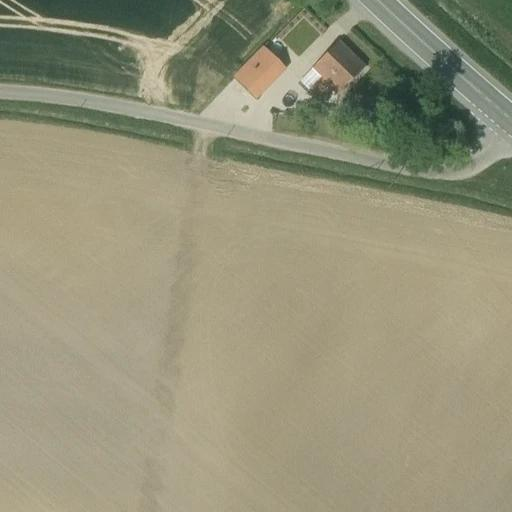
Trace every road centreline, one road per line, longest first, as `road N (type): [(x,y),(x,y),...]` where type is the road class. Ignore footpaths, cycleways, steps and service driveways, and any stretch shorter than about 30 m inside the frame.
road 1 (residential): [(511,130),(466,164),(440,164),(115,101),(0,88)]
road 2 (secondary): [(374,0),(511,121)]
